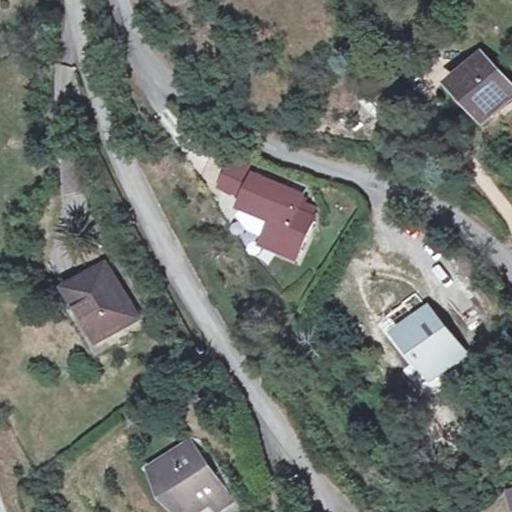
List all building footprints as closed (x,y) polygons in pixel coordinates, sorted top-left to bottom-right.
[(511,94),(511,89),(483,60),(455,87),(486,120),(511,94)] [(297,212),(303,197),(256,178),(259,171),(234,160),(225,182),(249,192),(242,210),(243,210),(273,223),(266,239),(265,242),(299,256),(314,219),(297,212)] [(266,239),(273,223),(243,210),(240,218),(251,233),(266,239)] [(447,254),(428,237),(419,247),(439,264),(447,254)] [(139,320),(106,266),(66,291),(79,311),(82,309),(103,342),(139,320)] [(103,342),(82,309),(79,311),(99,344),(103,342)] [(465,354),(432,314),(401,339),(433,379),(465,354)] [(231,501),(190,443),(152,470),(182,511),(189,511),(208,499),(217,511),(231,501)]
